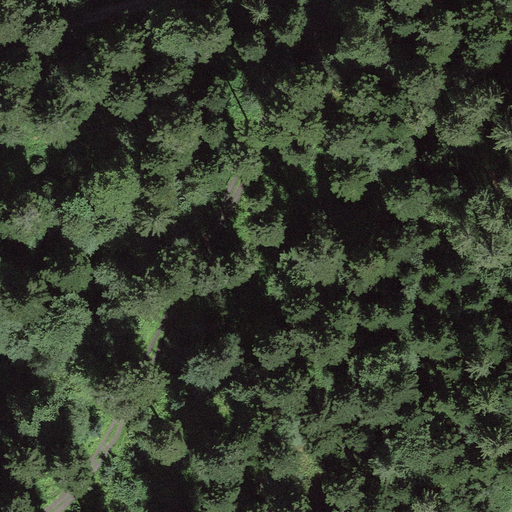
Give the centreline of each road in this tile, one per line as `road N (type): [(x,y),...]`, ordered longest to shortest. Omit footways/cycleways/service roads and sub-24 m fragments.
road 1 (track): [(318,0),(103,446),(51,511)]
road 2 (track): [(0,30),(128,0)]
